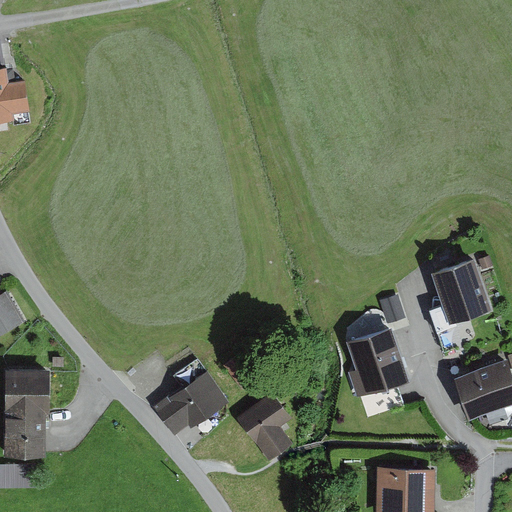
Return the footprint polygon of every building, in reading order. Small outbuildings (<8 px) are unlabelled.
[(2,38),(0,38),(0,118),(15,116),(14,110),(29,107),(25,76),(8,79),(2,38)] [(474,254),(430,268),(449,322),(492,307),(474,254)] [(489,255),(478,258),(482,269),(493,265),(489,255)] [(0,293),(0,335),(26,321),(7,289),(0,293)] [(396,312),(391,297),(374,303),(379,318),(396,312)] [(348,370),(357,397),(410,378),(391,323),(347,339),(357,367),(348,370)] [(238,353),(224,362),(241,387),(255,378),(238,353)] [(511,370),(507,356),(454,374),(468,417),(473,415),(511,402),(511,370)] [(183,385),(155,404),(175,434),(189,424),(190,427),(228,400),(198,357),(175,374),(183,385)] [(4,366),(4,454),(46,454),(46,410),(50,410),(50,366),(4,366)] [(292,415),(273,388),(236,416),(268,459),(293,441),(280,424),(292,415)] [(36,463),(0,462),(0,487),(36,487),(36,463)] [(425,464),(377,463),(376,511),(434,511),(436,464),(425,464)]
